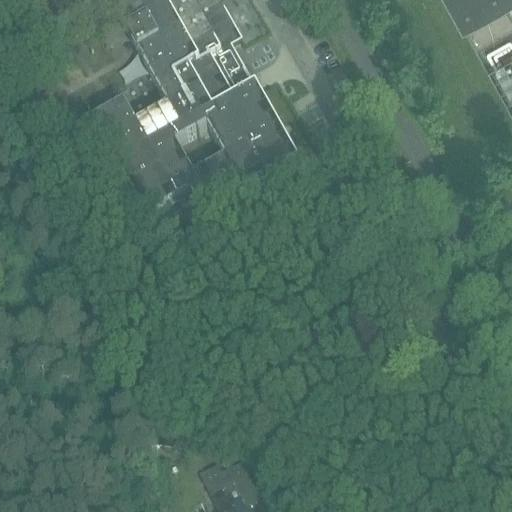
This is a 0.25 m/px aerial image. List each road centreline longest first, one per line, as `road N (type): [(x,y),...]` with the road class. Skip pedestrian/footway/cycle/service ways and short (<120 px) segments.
road 1 (unknown): [(268,0),(445,330),(500,300)]
road 2 (residential): [(500,300),(332,0)]
road 3 (unclassified): [(511,454),(227,432)]
